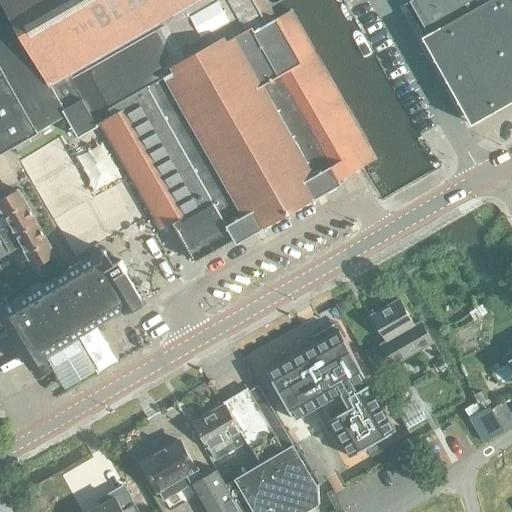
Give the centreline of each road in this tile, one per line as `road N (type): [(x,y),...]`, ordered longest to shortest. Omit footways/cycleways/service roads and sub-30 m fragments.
road 1 (tertiary): [(0,455),(478,179)]
road 2 (unclassified): [(478,179),(376,0)]
road 3 (unclassified): [(392,511),(511,435)]
